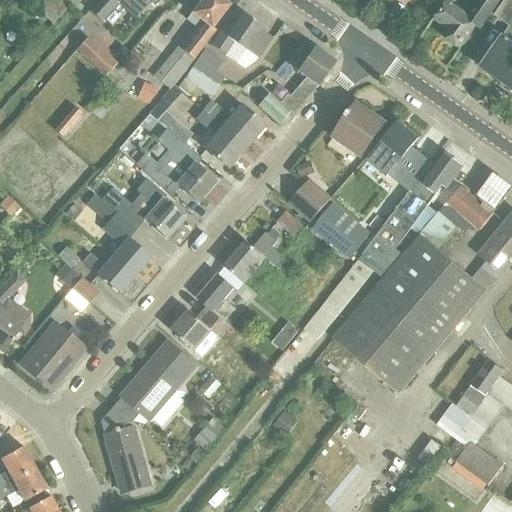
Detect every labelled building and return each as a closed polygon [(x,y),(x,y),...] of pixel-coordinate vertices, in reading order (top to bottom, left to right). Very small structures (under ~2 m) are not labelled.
[(43,0),(36,9),(43,15),(52,24),(72,0),(43,0)] [(98,0),(90,9),(100,18),(102,20),(119,1),(119,0),(98,0)] [(119,0),(119,1),(127,8),(136,16),(149,1),(147,0),(119,0)] [(188,66),(202,48),(215,30),(212,28),(229,4),(223,0),(200,0),(186,20),(198,28),(181,49),(177,46),(153,76),(169,89),(188,66)] [(481,26),(498,1),(495,0),(480,0),(469,16),(447,0),(434,19),(449,30),(443,38),(459,49),(477,23),(481,26)] [(511,0),(506,0),(495,16),(511,27),(482,67),(500,80),(502,85),(506,90),(511,92),(511,91),(511,0)] [(210,45),(236,62),(245,49),(257,58),(272,37),(260,29),(262,27),(242,13),(234,26),(227,21),(210,45)] [(75,50),(104,76),(116,64),(87,37),(75,50)] [(287,94),(279,103),(268,93),(257,106),(278,125),(289,113),(291,115),(316,86),(317,87),(335,61),(313,47),(297,70),(306,76),(289,96),(287,94)] [(222,62),(204,49),(191,68),(216,89),(224,77),(216,72),(222,62)] [(211,96),(216,89),(191,68),(177,89),(190,98),(198,87),(211,96)] [(154,103),(161,85),(147,78),(139,96),(154,103)] [(150,115),(183,143),(192,134),(167,113),(173,105),(164,98),(150,115)] [(55,123),(65,133),(86,110),(76,100),(55,123)] [(241,105),(230,117),(216,105),(208,114),(211,117),(245,146),(264,125),(241,105)] [(334,137),(366,159),(368,158),(382,142),(375,137),(385,124),(356,105),(334,137)] [(211,117),(208,114),(203,110),(195,119),(203,126),(198,132),(202,143),(206,146),(204,148),(227,167),(245,146),(211,117)] [(382,142),(368,158),(369,159),(386,173),(387,174),(388,173),(408,190),(409,191),(431,166),(430,165),(411,149),(419,140),(399,122),(383,142),(382,142)] [(199,157),(183,143),(161,171),(173,181),(197,202),(216,181),(194,163),(199,157)] [(407,197),(425,210),(442,186),(446,189),(462,167),(444,154),(422,184),(418,181),(411,192),(407,197)] [(139,170),(164,191),(173,181),(161,171),(148,160),(139,170)] [(511,178),(498,169),(482,194),(503,207),(511,192),(511,178)] [(290,205),(311,223),(331,199),(311,181),(290,205)] [(112,188),(102,200),(116,212),(136,229),(137,230),(145,220),(166,238),(184,217),(162,199),(165,196),(151,184),(142,195),(141,194),(131,205),(112,188)] [(402,254),(382,278),(384,279),(352,317),(334,339),(378,376),(399,395),(485,291),(437,250),(453,232),(451,231),(455,226),(465,234),(469,229),(472,232),(476,228),(480,231),(494,215),(460,186),(447,202),(446,201),(418,235),(403,255),(402,254)] [(122,245),(112,256),(134,275),(150,257),(128,238),(136,229),(116,212),(102,200),(94,194),(85,204),(107,223),(102,229),(122,245)] [(373,272),(382,278),(402,254),(395,249),(425,210),(407,197),(345,279),(302,332),(315,343),(373,272)] [(333,204),(313,229),(350,260),(371,235),(352,219),(333,204)] [(278,222),(297,239),(305,229),(287,212),(278,222)] [(483,271),(496,282),(511,262),(511,215),(479,256),(489,264),(483,271)] [(224,264),(226,266),(225,267),(245,284),(254,273),(253,273),(265,259),(279,270),(284,263),(281,256),(272,248),(276,242),(265,233),(253,248),(246,242),(236,254),(234,252),(224,264)] [(57,256),(71,268),(79,260),(65,248),(57,256)] [(134,275),(112,256),(104,265),(90,253),(82,263),(118,294),(134,275)] [(0,302),(2,304),(0,307),(0,350),(4,354),(18,334),(24,339),(30,331),(30,316),(7,300),(25,280),(17,272),(0,290),(0,302)] [(198,299),(206,306),(230,326),(234,322),(229,318),(236,310),(225,301),(234,289),(218,275),(198,299)] [(80,279),(71,289),(89,304),(98,294),(80,279)] [(230,326),(206,306),(197,318),(188,310),(171,331),(196,352),(212,333),(219,339),(230,326)] [(21,364),(51,389),(84,349),(54,325),(21,364)] [(124,399),(116,409),(134,423),(141,414),(149,421),(196,366),(169,343),(122,398),(124,399)] [(436,426),(456,442),(447,455),(489,486),(504,466),(475,445),(504,406),(511,411),(511,385),(500,377),(504,371),(490,360),(456,406),(452,404),(436,426)] [(134,423),(116,409),(112,413),(118,433),(106,436),(123,494),(151,486),(133,424),(134,423)] [(0,474),(0,487),(35,468),(23,447),(2,459),(8,470),(0,474)] [(445,460),(439,468),(482,504),(488,496),(445,460)] [(35,468),(0,487),(0,499),(18,489),(25,501),(46,489),(35,468)] [(511,511),(511,501),(511,503),(496,491),(488,502),(501,511),(511,511)] [(58,511),(50,497),(29,508),(30,511),(58,511)]
